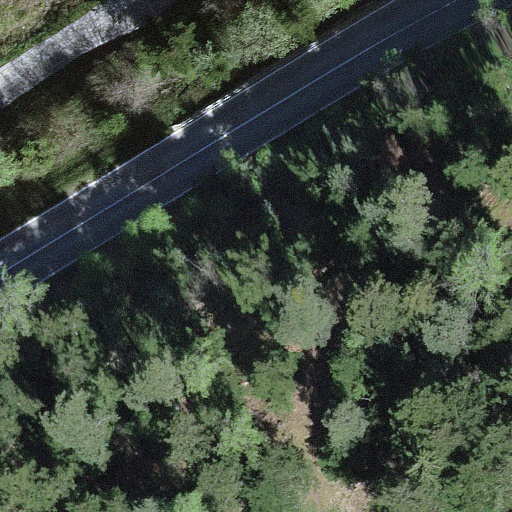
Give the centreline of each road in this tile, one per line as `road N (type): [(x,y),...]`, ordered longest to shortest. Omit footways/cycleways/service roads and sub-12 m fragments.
road 1 (tertiary): [(0,274),(458,0)]
road 2 (unclassified): [(143,0),(0,101)]
